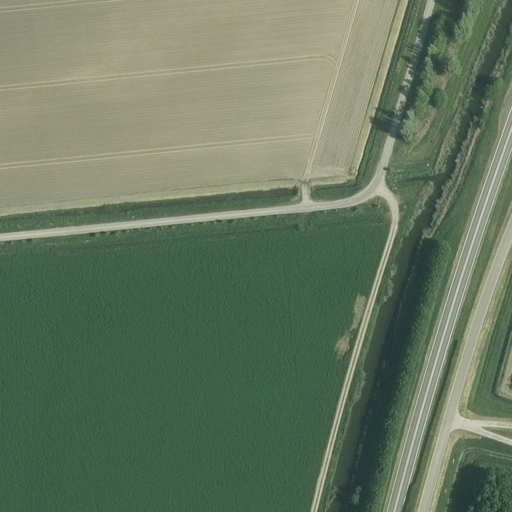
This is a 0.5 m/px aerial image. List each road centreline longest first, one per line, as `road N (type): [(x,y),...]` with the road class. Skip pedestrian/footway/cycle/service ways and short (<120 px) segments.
road 1 (unclassified): [(0,238),(355,201),(376,184),(430,0)]
road 2 (trunk): [(394,511),(511,130)]
road 3 (track): [(376,184),(394,214),(389,239),(310,511)]
road 4 (unclassified): [(424,511),(511,231)]
